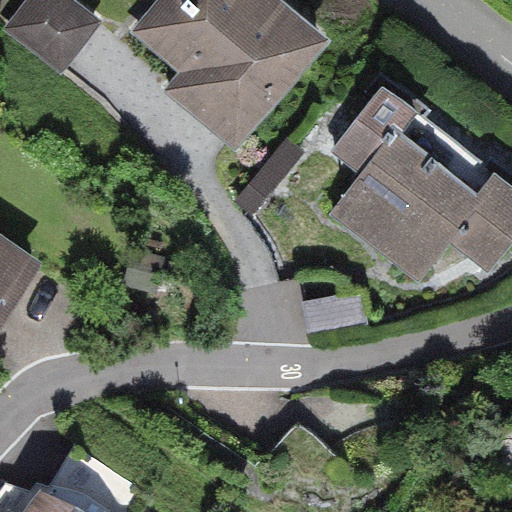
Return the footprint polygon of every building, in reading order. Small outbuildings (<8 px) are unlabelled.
[(99,12),(83,0),(21,0),(7,19),(62,61),(99,12)] [(336,26),(305,0),(150,0),(135,18),(181,57),(164,78),(238,141),(336,26)] [(435,98),(391,65),(332,143),(363,166),(333,204),(424,273),(456,231),(497,263),(511,243),(511,168),(506,164),(492,183),(415,124),(435,98)] [(0,306),(43,244),(0,214),(0,306)] [(111,511),(62,476),(35,511),(111,511)]
